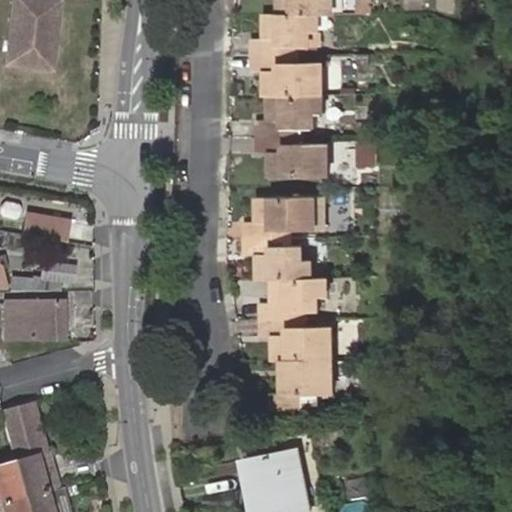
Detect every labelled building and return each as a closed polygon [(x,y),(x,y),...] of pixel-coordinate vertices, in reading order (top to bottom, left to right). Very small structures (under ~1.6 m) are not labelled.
[(282,0),(283,11),(321,10),(325,10),(339,10),(338,0),(282,0)] [(373,0),(358,0),(359,10),(374,9),(373,0)] [(51,68),(59,6),(32,3),(17,2),(10,62),(51,68)] [(321,10),(283,11),(270,11),(270,36),(255,36),(256,52),(303,52),(303,45),(316,44),(316,29),(325,29),(325,10),(321,10)] [(303,58),(303,52),(256,52),(256,68),(269,68),(270,92),(275,93),(331,92),(330,73),(319,73),(319,58),(303,58)] [(330,58),(319,58),(319,73),(330,73),(330,58)] [(331,109),(331,92),(275,93),(276,117),(260,117),(260,133),(308,132),(308,124),(322,124),(321,109),(331,109)] [(308,139),(308,132),(260,133),(260,149),(275,150),(275,174),(334,174),(334,155),(323,154),(323,140),(308,139)] [(323,154),(334,155),(335,140),(323,140),(323,154)] [(376,167),(376,142),(356,141),(355,166),(376,167)] [(248,220),(249,235),(294,235),(294,226),(308,226),(308,215),(317,215),(317,195),(262,197),(263,220),(248,220)] [(318,225),(317,215),(308,215),(308,226),(318,225)] [(72,223),(28,216),(25,235),(69,243),(72,223)] [(231,219),(231,254),(243,254),(243,219),(231,219)] [(294,235),(249,235),(250,252),(263,252),(264,277),(278,276),(316,276),(316,258),(307,259),(306,243),(294,242),(294,235)] [(0,289),(12,289),(7,268),(0,262),(0,289)] [(64,282),(79,284),(81,268),(48,265),(47,279),(35,278),(35,279),(34,291),(64,291),(64,282)] [(328,275),(316,276),(278,276),(278,301),(265,301),(266,317),(310,316),(310,308),(324,308),(323,293),(333,294),(332,275),(328,275)] [(34,291),(35,279),(14,278),(13,291),(34,291)] [(8,340),(64,339),(65,301),(8,300),(8,340)] [(310,323),(310,316),(266,317),(266,335),(280,335),(280,356),(284,357),(289,356),(337,356),(337,338),(325,337),(325,323),(310,323)] [(337,323),(325,323),(325,337),(337,338),(337,323)] [(338,391),(337,356),(289,356),(290,391),(274,391),(275,407),(307,406),(307,391),(338,391)] [(2,409),(15,462),(24,498),(47,492),(37,457),(49,453),(33,400),(2,409)] [(305,511),(316,510),(305,447),(249,457),(254,484),(262,483),(263,487),(267,486),(272,511),(305,511)] [(49,453),(37,457),(47,492),(59,489),(49,453)] [(24,498),(15,462),(0,466),(0,504),(2,504),(24,498)] [(61,511),(70,510),(64,488),(59,489),(47,492),(24,498),(27,511),(61,511)] [(2,504),(0,504),(0,511),(27,511),(24,498),(2,504)]
